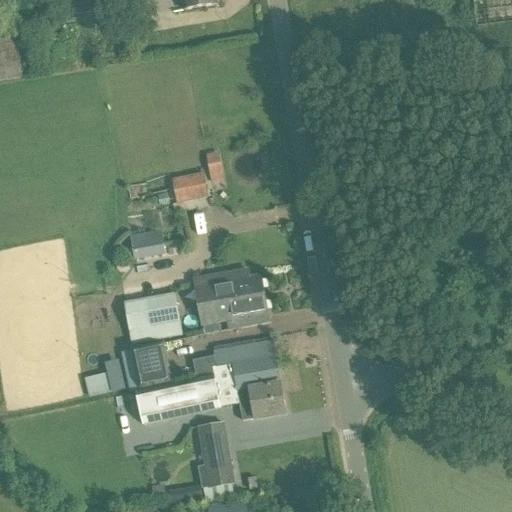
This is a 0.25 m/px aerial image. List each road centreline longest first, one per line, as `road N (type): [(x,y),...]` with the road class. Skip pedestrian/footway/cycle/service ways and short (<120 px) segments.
road 1 (unclassified): [(343,369),(275,0)]
road 2 (unclassified): [(511,429),(343,369)]
road 3 (unclassified): [(366,511),(343,369)]
